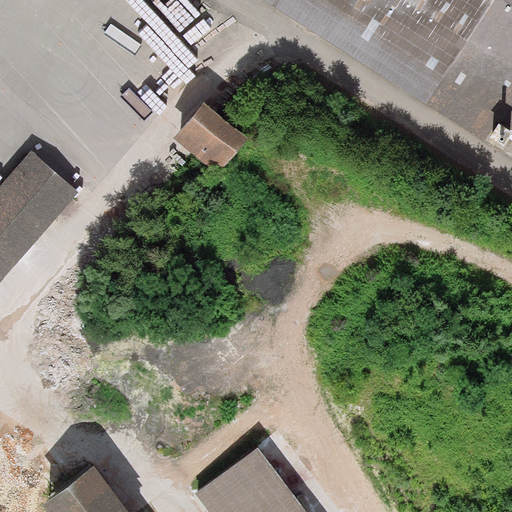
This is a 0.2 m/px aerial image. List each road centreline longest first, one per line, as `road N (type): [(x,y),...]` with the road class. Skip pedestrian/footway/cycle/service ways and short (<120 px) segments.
road 1 (track): [(372,511),(283,336),(341,252),(407,217),(511,272)]
road 2 (track): [(0,341),(7,301),(216,73),(282,31)]
road 3 (track): [(182,511),(109,447),(18,414)]
